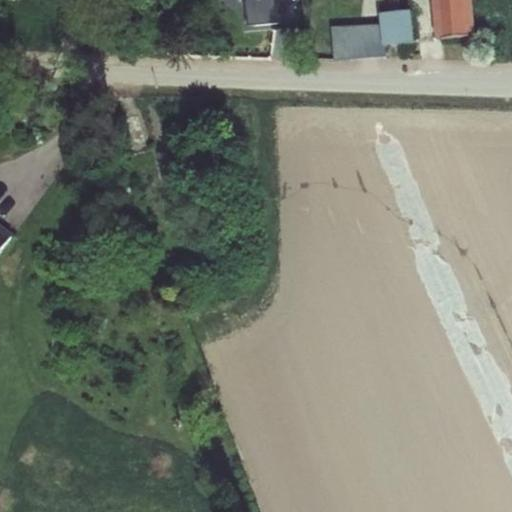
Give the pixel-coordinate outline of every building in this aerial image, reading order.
[(245,0),(246,5),(251,5),(254,32),(284,29),(282,2),(277,2),(276,0),(245,0)] [(472,0),(442,0),(446,43),(475,41),(472,0)] [(384,27),(334,31),(337,64),(388,67),(386,47),(417,44),(414,12),(383,15),(384,27)] [(146,138),(135,111),(118,117),(129,145),(146,138)] [(0,267),(17,241),(0,229),(0,267)]
